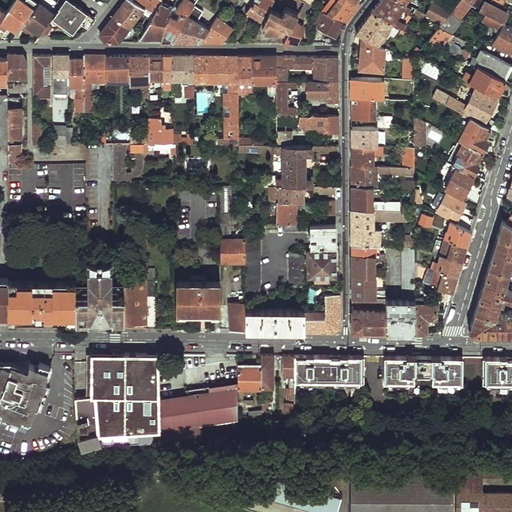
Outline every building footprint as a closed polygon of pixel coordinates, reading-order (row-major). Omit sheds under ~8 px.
[(13,0),(5,11),(0,18),(0,21),(7,26),(17,33),(20,28),(33,9),(18,0),(13,0)] [(62,0),(54,12),(40,31),(45,34),(51,25),(56,27),(60,21),(73,29),(81,19),(90,25),(99,14),(74,0),(62,0)] [(114,16),(128,26),(138,14),(143,17),(149,10),(134,1),(132,0),(125,0),(122,6),(114,16)] [(150,0),(134,0),(134,1),(149,10),(154,12),(160,3),(161,0),(153,0),(153,1),(150,0)] [(163,37),(161,41),(167,41),(172,41),(196,0),(189,0),(189,1),(187,0),(184,0),(179,9),(177,8),(170,23),(169,23),(163,37)] [(196,0),(172,41),(187,41),(199,41),(209,27),(198,18),(204,9),(203,8),(207,0),(196,0)] [(247,2),(242,9),(245,11),(247,9),(254,0),(245,0),(245,1),(247,2)] [(254,0),(247,9),(264,21),(266,15),(271,4),(273,0),(254,0)] [(330,0),(323,10),(328,13),(337,0),(330,0)] [(337,0),(328,13),(346,23),(353,13),(360,3),(355,0),(337,0)] [(379,0),(371,10),(392,21),(398,25),(401,20),(395,16),(401,8),(421,18),(423,13),(422,12),(404,3),(398,0),(379,0)] [(449,10),(431,0),(426,11),(423,10),(422,12),(423,13),(440,22),(449,10)] [(440,22),(437,26),(451,33),(462,19),(460,17),(471,3),(465,0),(457,0),(449,10),(440,22)] [(465,0),(471,3),(487,13),(493,16),(496,9),(479,0),(465,0)] [(311,3),(306,1),(300,12),(298,15),(303,17),(311,3)] [(33,9),(20,28),(26,33),(27,31),(29,29),(33,32),(38,35),(40,31),(54,12),(39,2),(34,10),(33,9)] [(154,12),(140,37),(163,37),(169,23),(160,19),(167,6),(160,3),(154,12)] [(263,29),(265,32),(281,32),(285,26),(278,22),(284,9),(271,4),(266,15),(269,16),(267,24),(263,29)] [(284,9),(278,22),(285,26),(290,28),(295,20),(298,15),(300,12),(287,5),(284,9)] [(322,9),(317,17),(315,20),(320,23),(318,26),(335,34),(340,25),(344,27),(346,23),(328,13),(323,10),(322,9)] [(363,20),(355,31),(361,34),(379,43),(387,30),(392,21),(371,10),(363,20)] [(209,27),(199,41),(212,41),(223,41),(233,27),(220,18),(224,14),(221,11),(214,21),(210,26),(209,27)] [(240,12),(235,18),(238,20),(243,14),(240,12)] [(487,13),(484,20),(500,29),(493,42),(511,52),(511,26),(493,16),(487,13)] [(100,34),(106,41),(117,41),(128,26),(114,16),(100,34)] [(208,18),(205,22),(210,26),(214,21),(208,18)] [(426,36),(434,25),(426,19),(417,29),(426,36)] [(290,28),(283,42),(297,42),(304,25),(295,20),(290,28)] [(401,20),(398,25),(401,26),(405,28),(407,23),(401,20)] [(392,21),(387,30),(395,35),(401,26),(398,25),(392,21)] [(361,34),(358,67),(382,70),(384,46),(379,43),(361,34)] [(461,49),(458,54),(471,61),(479,47),(453,34),(449,41),(454,42),(459,45),(461,49)] [(481,48),(474,62),(502,78),(510,63),(481,48)] [(8,56),(8,75),(27,75),(27,58),(23,53),(13,53),(8,53),(8,56)] [(33,53),(33,97),(40,97),(40,102),(49,102),(49,96),(50,96),(50,86),(42,86),(42,81),(49,80),(49,76),(42,75),(43,64),(50,64),(50,53),(42,53),(33,53)] [(53,53),(53,85),(62,85),(62,86),(68,86),(68,81),(69,57),(69,54),(61,53),(53,53)] [(84,91),(84,111),(92,111),(92,90),(91,90),(91,81),(98,81),(99,77),(106,78),(106,75),(106,54),(96,54),(84,54),(84,58),(84,91)] [(106,54),(106,75),(128,76),(127,54),(117,54),(106,54)] [(127,54),(128,76),(137,75),(137,73),(139,73),(139,80),(143,81),(144,89),(149,88),(149,87),(149,54),(139,54),(127,54)] [(171,54),(160,54),(149,54),(149,87),(155,87),(155,79),(171,79),(171,54)] [(171,54),(171,79),(182,78),(182,74),(193,75),(193,55),(182,54),(171,54)] [(210,55),(193,55),(193,75),(193,80),(221,80),(230,80),(230,92),(227,92),(227,106),(230,106),(230,116),(227,116),(228,136),(228,143),(236,143),(239,143),(239,139),(239,136),(239,87),(239,55),(231,55),(210,55)] [(239,55),(239,87),(248,88),(247,93),(253,93),(253,81),(252,55),(245,55),(239,55)] [(252,55),(253,81),(276,80),(276,74),(276,55),(264,55),(252,55)] [(276,55),(276,74),(282,74),(282,66),(313,66),(314,80),(327,80),(338,79),(338,68),(338,56),(276,55)] [(0,141),(8,141),(8,136),(8,96),(8,75),(8,56),(0,56),(0,141)] [(69,57),(68,81),(79,81),(78,91),(84,91),(84,58),(69,57)] [(404,57),(403,78),(413,78),(414,58),(404,57)] [(467,70),(464,77),(498,96),(500,92),(499,88),(505,79),(502,78),(474,62),(469,71),(467,70)] [(389,94),(389,97),(406,98),(407,89),(413,90),(413,78),(403,78),(391,77),(389,94)] [(327,100),(338,99),(338,89),(338,79),(327,80),(327,95),(327,100)] [(230,80),(221,80),(222,92),(223,92),(227,92),(230,92),(230,80)] [(277,113),(291,114),(296,114),(296,107),(288,107),(288,87),(299,87),(299,84),(299,80),(276,80),(277,113)] [(308,94),(327,95),(327,80),(314,80),(308,80),(308,84),(308,94)] [(351,87),(351,96),(374,97),(376,97),(376,92),(376,89),(368,88),(368,87),(351,87)] [(460,101),(456,109),(462,112),(464,111),(485,122),(496,100),(475,88),(467,104),(460,101)] [(438,91),(434,97),(446,104),(449,98),(438,91)] [(8,96),(8,136),(19,136),(21,136),(21,118),(21,107),(19,107),(19,96),(8,96)] [(351,108),(351,117),(374,118),(374,97),(351,96),(351,108)] [(449,98),(446,104),(456,109),(460,101),(451,96),(449,98)] [(254,97),(254,118),(266,118),(265,97),(254,97)] [(291,114),(277,113),(277,135),(291,134),(291,114)] [(304,128),(308,131),(310,131),(311,128),(318,128),(319,131),(339,131),(338,114),(311,113),(310,114),(305,114),(304,128)] [(413,114),(413,123),(423,128),(424,120),(413,114)] [(374,118),(374,125),(382,126),(391,127),(391,117),(382,115),(374,118)] [(150,142),(153,142),(154,141),(172,140),(172,128),(154,129),(153,116),(150,116),(150,122),(150,142)] [(471,117),(459,139),(460,140),(463,142),(483,152),(487,141),(484,138),(491,128),(487,126),(471,117)] [(490,119),(487,126),(491,128),(500,133),(502,125),(490,119)] [(33,121),(32,143),(42,143),(42,122),(33,121)] [(55,124),(54,143),(66,142),(67,123),(55,124)] [(434,123),(427,131),(437,141),(444,133),(434,123)] [(351,135),(351,144),(374,145),(376,145),(377,129),(382,129),(382,126),(374,125),(351,125),(351,135)] [(131,143),(139,142),(139,126),(129,126),(129,138),(129,143),(131,143)] [(406,128),(405,147),(414,147),(414,144),(414,139),(413,128),(406,128)] [(106,134),(106,142),(112,142),(124,142),(129,143),(129,138),(110,137),(110,134),(106,134)] [(291,144),(291,134),(277,135),(277,144),(291,144)] [(126,172),(124,142),(112,142),(112,172),(126,172)] [(462,145),(452,164),(472,176),(478,164),(476,163),(483,152),(463,142),(462,145)] [(42,143),(42,155),(53,155),(53,143),(42,143)] [(312,151),(312,145),(291,144),(277,144),(271,144),(257,144),(257,151),(283,152),(283,181),(283,186),(304,185),(310,186),(311,185),(311,179),(303,178),(304,151),(312,151)] [(351,154),(351,163),(373,165),(374,145),(351,144),(351,154)] [(8,163),(20,163),(20,151),(20,145),(8,145),(8,163)] [(406,151),(407,168),(413,168),(414,147),(405,147),(402,147),(402,150),(406,151)] [(351,173),(351,185),(372,187),(376,187),(377,173),(413,175),(413,168),(407,168),(373,165),(351,163),(351,173)] [(455,168),(445,187),(462,196),(472,176),(452,164),(452,166),(455,168)] [(126,172),(112,172),(113,181),(126,181),(126,172)] [(271,186),(270,200),(276,200),(296,200),(303,200),(304,185),(283,186),(276,186),(276,181),(276,179),(274,179),(273,186),(271,186)] [(401,184),(401,189),(413,189),(413,188),(413,180),(403,180),(403,184),(401,184)] [(231,183),(221,183),(222,204),(231,204),(231,183)] [(351,197),(351,207),(393,209),(393,203),(394,201),(385,200),(385,202),(371,201),(372,187),(351,185),(351,197)] [(413,189),(414,200),(422,199),(422,196),(419,196),(419,188),(413,188),(413,189)] [(215,219),(217,191),(181,189),(177,239),(204,241),(206,218),(215,219)] [(439,207),(446,194),(440,191),(433,204),(439,207)] [(439,207),(437,210),(455,220),(455,222),(471,229),(474,220),(459,212),(465,202),(447,192),(446,194),(439,207)] [(335,199),(324,200),(324,222),(336,222),(335,199)] [(276,200),(276,222),(285,222),(296,222),(296,200),(276,200)] [(351,225),(351,243),(376,245),(379,246),(380,230),(371,229),(372,219),(394,220),(395,209),(393,209),(351,207),(351,225)] [(395,209),(394,220),(406,220),(407,210),(402,210),(395,209)] [(420,212),(418,223),(431,226),(433,214),(420,212)] [(469,328),(470,331),(511,332),(511,311),(508,311),(507,308),(502,307),(502,309),(496,309),(501,292),(511,296),(511,291),(511,288),(504,285),(511,256),(511,221),(507,219),(503,217),(497,237),(480,292),(469,328)] [(450,219),(444,238),(466,245),(469,236),(471,229),(455,222),(450,219)] [(310,229),(310,244),(336,244),(336,222),(324,222),(296,222),(285,222),(285,229),(310,229)] [(246,262),(246,295),(260,290),(259,282),(260,282),(258,275),(261,274),(259,267),(260,266),(258,259),(260,258),(259,250),(261,250),(259,243),(261,242),(259,234),(246,237),(246,238),(246,262)] [(405,235),(405,247),(414,247),(415,239),(412,238),(410,235),(405,235)] [(220,237),(220,261),(246,262),(246,238),(220,237)] [(444,238),(440,253),(461,260),(464,252),(466,245),(444,238)] [(351,253),(376,253),(376,245),(351,243),(351,248),(351,253)] [(307,248),(308,276),(317,276),(329,276),(337,276),(337,248),(324,249),(324,246),(316,246),(316,248),(307,248)] [(403,246),(402,293),(415,293),(414,247),(405,247),(403,246)] [(292,276),(290,282),(304,286),(304,254),(292,249),(288,257),(291,258),(289,265),(292,266),(290,274),(292,276)] [(352,264),(352,275),(375,275),(376,253),(351,253),(352,264)] [(440,253),(435,268),(457,275),(459,267),(461,260),(440,253)] [(90,260),(89,260),(90,268),(87,269),(90,278),(90,281),(75,281),(75,284),(75,313),(75,317),(75,320),(78,320),(81,320),(84,319),(87,319),(90,319),(94,320),(98,320),(101,320),(105,320),(109,320),(112,319),(115,319),(119,320),(123,320),(123,285),(123,281),(109,281),(109,278),(112,269),(109,268),(109,260),(108,260),(107,261),(104,261),(102,262),(100,262),(98,262),(96,262),(94,261),(92,261),(90,260)] [(435,268),(430,284),(436,286),(452,292),(454,283),(457,275),(435,268)] [(352,296),(375,297),(375,275),(352,275),(352,286),(352,296)] [(135,284),(123,285),(123,320),(123,321),(145,322),(144,278),(135,277),(135,284)] [(0,311),(9,312),(9,282),(9,279),(0,279),(0,311)] [(9,282),(9,312),(16,312),(16,315),(67,317),(68,313),(75,313),(75,284),(67,284),(67,281),(18,279),(18,282),(9,282)] [(175,280),(175,314),(185,313),(185,309),(210,309),(210,314),(220,313),(220,280),(175,280)] [(150,285),(150,300),(158,300),(158,285),(150,285)] [(436,286),(432,298),(448,304),(452,292),(436,286)] [(305,307),(305,329),(322,329),(332,329),(340,325),(340,293),(325,292),(325,308),(325,315),(316,315),(316,308),(305,307)] [(400,332),(415,332),(415,302),(415,300),(385,299),(385,304),(385,311),(386,331),(400,332)] [(246,307),(246,300),(233,300),(234,319),(230,319),(230,328),(246,329),(246,307)] [(415,302),(415,332),(427,333),(427,318),(436,318),(437,303),(415,302)] [(246,307),(246,329),(278,329),(305,329),(305,307),(246,307)] [(352,311),(352,330),(368,331),(386,331),(385,311),(352,311)] [(160,439),(160,383),(160,353),(146,353),(87,352),(86,395),(73,395),(78,448),(95,444),(160,439)] [(261,366),(261,385),(271,385),(272,354),(261,354),(261,366)] [(283,354),(283,376),(293,376),(293,354),(283,354)] [(293,376),(293,381),(298,382),(298,384),(323,384),(323,382),(333,382),(333,385),(358,386),(358,383),(363,383),(363,355),(329,354),(293,354),(293,376)] [(383,355),(382,382),(387,383),(387,386),(407,385),(407,383),(413,383),(413,377),(430,378),(430,383),(436,384),(435,387),(454,387),(454,384),(460,383),(460,356),(423,355),(383,355)] [(511,356),(480,356),(481,383),(485,383),(486,387),(510,387),(510,384),(511,384),(511,356)] [(0,407),(1,408),(0,410),(0,411),(19,418),(21,413),(29,416),(33,405),(37,407),(46,379),(44,378),(48,366),(38,363),(37,367),(29,364),(26,370),(10,364),(9,366),(0,363),(0,407)] [(236,382),(236,387),(261,387),(261,385),(261,366),(236,366),(236,382)] [(165,383),(160,383),(160,439),(198,433),(197,423),(236,418),(236,387),(236,382),(185,388),(184,369),(173,368),(173,373),(165,372),(165,383)] [(285,401),(285,412),(292,412),(293,401),(285,401)] [(473,460),(473,473),(483,474),(482,460),(473,460)] [(452,511),(452,461),(353,461),(352,511),(452,511)] [(456,461),(457,511),(511,511),(511,491),(483,491),(483,474),(473,473),(462,473),(462,462),(456,461)] [(260,475),(254,496),(312,511),(336,511),(340,497),(260,475)] [(60,511),(33,502),(29,511),(60,511)]
